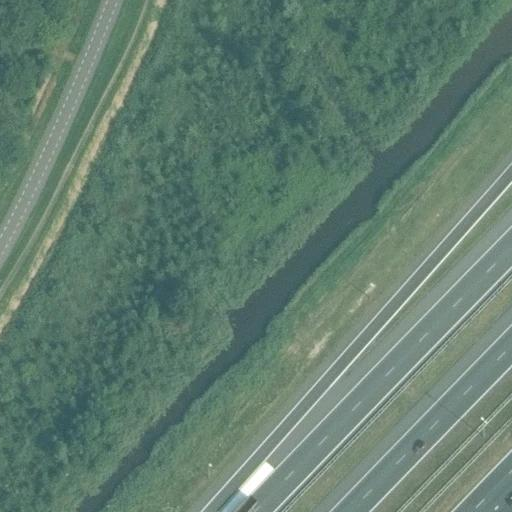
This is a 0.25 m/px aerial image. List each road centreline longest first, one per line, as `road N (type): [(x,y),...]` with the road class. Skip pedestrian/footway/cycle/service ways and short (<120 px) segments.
road 1 (motorway): [(511,175),(216,511)]
road 2 (motorway): [(511,244),(254,511)]
road 3 (unknown): [(0,295),(147,0)]
road 4 (unclassified): [(113,0),(0,249)]
road 5 (motorway): [(511,345),(352,511)]
